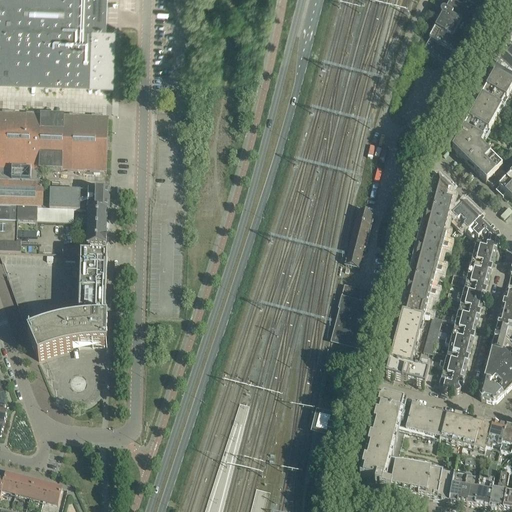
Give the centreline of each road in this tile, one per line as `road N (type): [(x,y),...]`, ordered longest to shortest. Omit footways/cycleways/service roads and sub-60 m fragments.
road 1 (secondary): [(163,511),(320,0)]
road 2 (secondary): [(301,0),(250,196),(149,511)]
road 3 (residential): [(134,429),(147,0)]
road 4 (residential): [(372,385),(432,160)]
road 5 (residential): [(465,408),(511,232)]
road 6 (residential): [(432,160),(511,12)]
road 7 (unknown): [(399,125),(372,266)]
road 8 (unknown): [(435,0),(388,100),(389,121),(399,125)]
road 9 (residential): [(49,430),(29,402),(0,316)]
